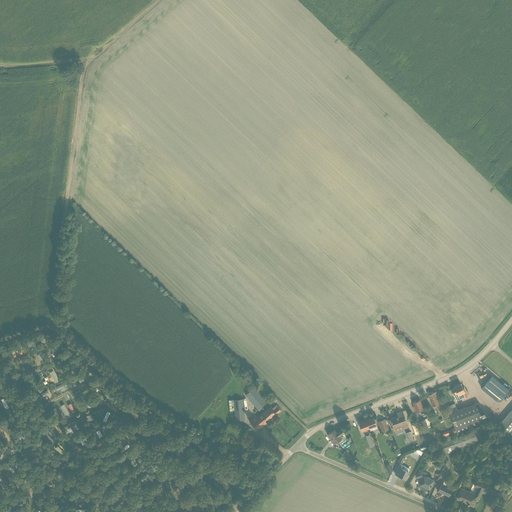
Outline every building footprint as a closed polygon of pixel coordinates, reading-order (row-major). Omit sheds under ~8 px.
[(7,349),(2,351),(5,360),(10,358),(7,349)] [(53,356),(56,360),(62,355),(58,351),(53,356)] [(50,372),(50,373),(51,374),(53,380),(55,383),(58,381),(53,371),(52,371),(50,372)] [(84,372),(75,378),(77,381),(78,380),(83,377),(86,375),(84,372)] [(497,401),(500,401),(509,390),(491,376),(481,388),(497,401)] [(94,378),(92,381),(94,383),(97,385),(98,386),(101,384),(100,383),(99,383),(98,381),(94,378)] [(30,389),(30,390),(32,392),(39,387),(35,382),(32,384),(34,386),(30,389)] [(66,382),(56,387),(57,390),(61,388),(64,387),(67,385),(66,382)] [(462,387),(461,383),(454,387),(455,388),(451,390),(454,396),(456,401),(460,399),(460,400),(468,396),(464,386),(462,387)] [(250,388),(246,392),(247,393),(245,395),(258,410),(267,403),(264,400),(257,391),(254,388),(254,387),(251,389),(250,388)] [(108,389),(106,392),(108,394),(111,397),(114,399),(116,396),(108,389)] [(47,391),(38,397),(39,399),(49,393),(47,391)] [(436,392),(429,395),(432,402),(431,402),(433,407),(437,406),(439,409),(438,409),(440,413),(445,411),(436,392)] [(5,398),(1,400),(2,401),(5,407),(6,409),(9,407),(5,398)] [(121,398),(116,404),(119,407),(123,402),(124,400),(121,398)] [(242,399),(234,400),(235,420),(240,420),(244,420),(243,405),(242,399)] [(88,404),(86,405),(87,409),(98,404),(97,400),(91,403),(88,404)] [(420,400),(413,403),(414,406),(413,407),(416,414),(423,411),(420,400)] [(491,421),(477,403),(457,410),(455,403),(447,406),(455,428),(457,434),(491,421)] [(269,406),(265,410),(271,418),(281,410),(278,407),(276,405),(271,409),(269,406)] [(55,408),(51,410),(52,411),(55,416),(58,421),(61,419),(55,408)] [(511,409),(498,426),(506,436),(510,440),(511,441),(511,409)] [(256,415),(253,417),(250,420),(258,430),(271,418),(265,410),(257,417),(256,415)] [(395,417),(391,419),(396,435),(404,432),(403,429),(409,427),(402,411),(397,413),(398,417),(395,418),(395,417)] [(9,417),(3,421),(6,425),(12,421),(9,417)] [(369,429),(370,431),(377,429),(373,417),(366,420),(369,429)] [(427,418),(419,421),(423,431),(422,431),(423,434),(429,432),(428,429),(427,425),(430,424),(429,422),(427,418)] [(385,419),(378,422),(382,432),(389,430),(385,419)] [(369,429),(366,420),(359,423),(362,431),(369,429)] [(212,428),(216,433),(224,426),(219,421),(212,428)] [(74,422),(63,428),(65,431),(70,428),(72,429),(74,428),(73,426),(76,425),(74,422)] [(151,422),(146,427),(152,434),(157,429),(151,422)] [(334,430),(327,435),(334,444),(342,439),(340,436),(346,432),(343,428),(337,433),(334,430)] [(444,439),(457,434),(455,428),(452,429),(448,431),(447,431),(442,433),(444,439)] [(19,432),(18,434),(22,437),(23,436),(26,432),(22,429),(19,432)] [(95,429),(91,431),(97,440),(100,438),(99,438),(96,431),(95,429)] [(451,450),(481,439),(480,438),(483,437),(480,429),(452,440),(446,442),(442,443),(445,452),(448,451),(448,454),(452,452),(451,450)] [(160,430),(152,438),(155,441),(163,433),(160,430)] [(47,434),(44,436),(52,444),(55,442),(47,434)] [(370,435),(365,436),(370,448),(374,446),(370,435)] [(169,439),(161,446),(163,449),(172,442),(169,439)] [(128,444),(120,450),(122,452),(129,446),(128,444)] [(35,454),(37,452),(38,454),(42,450),(37,445),(31,450),(35,454)] [(110,445),(107,447),(108,449),(111,453),(112,454),(115,452),(110,445)] [(57,446),(55,448),(62,455),(64,453),(57,446)] [(346,449),(342,454),(345,457),(344,459),(346,460),(347,459),(348,460),(351,457),(347,453),(349,451),(346,449)] [(177,450),(175,453),(182,460),(185,457),(182,454),(177,450)] [(401,456),(398,462),(402,464),(403,462),(406,463),(407,459),(405,458),(405,456),(404,455),(401,456)] [(136,461),(132,464),(134,467),(142,461),(140,458),(136,461)] [(17,471),(15,468),(19,466),(16,461),(9,466),(13,473),(17,471)] [(151,463),(148,466),(154,472),(156,470),(155,469),(151,464),(151,463)] [(400,464),(395,474),(405,479),(410,469),(400,464)] [(421,480),(419,484),(427,488),(430,489),(434,480),(426,476),(425,476),(427,472),(419,469),(415,477),(421,480)] [(110,470),(107,472),(108,474),(111,478),(113,481),(116,480),(110,470)] [(461,488),(456,499),(467,504),(469,505),(469,504),(473,506),(476,499),(479,500),(483,491),(486,492),(488,486),(476,480),(473,486),(477,488),(474,494),(461,488)] [(447,486),(441,483),(438,492),(449,497),(454,485),(449,482),(447,486)] [(118,492),(109,498),(111,501),(113,500),(117,496),(120,495),(118,492)]
